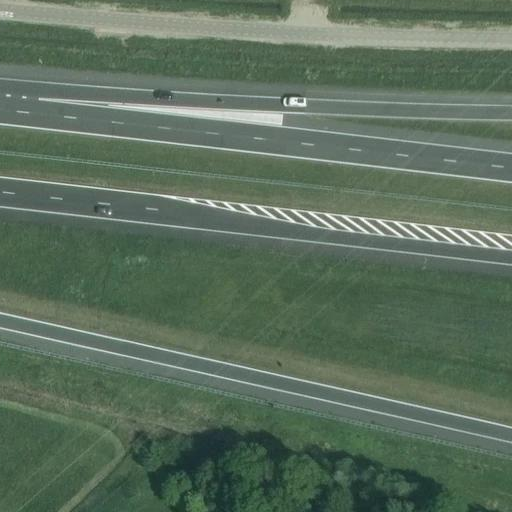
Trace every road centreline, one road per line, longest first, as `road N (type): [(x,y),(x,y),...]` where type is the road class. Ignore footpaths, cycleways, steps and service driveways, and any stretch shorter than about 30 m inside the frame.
road 1 (motorway): [(0,321),(511,435)]
road 2 (motorway): [(0,192),(511,258)]
road 3 (unclassified): [(511,40),(0,10)]
road 4 (motorway): [(511,169),(36,113)]
road 5 (motorway): [(511,112),(136,96),(36,113)]
